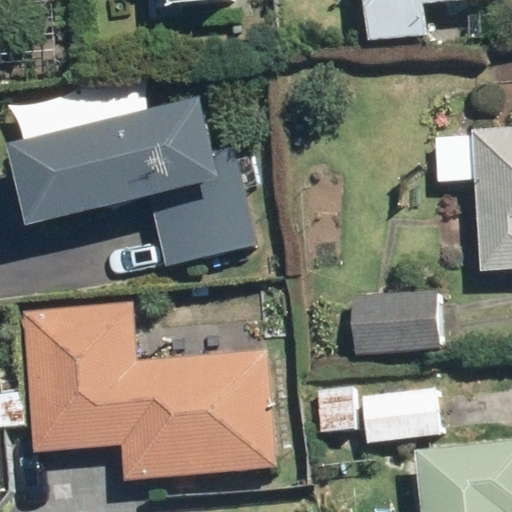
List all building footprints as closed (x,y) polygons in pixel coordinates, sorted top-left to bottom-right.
[(369,0),(374,42),(434,36),(431,6),(490,0),(369,0)] [(23,147),(43,230),(156,203),(171,266),(260,245),(237,152),(230,154),(217,101),(23,147)] [(511,129),(478,132),(488,274),(511,272),(511,129)] [(434,139),(436,181),(474,179),(472,137),(434,139)] [(354,297),(359,355),(443,349),(438,291),(354,297)] [(26,311),(39,454),(127,446),(130,479),(284,465),(274,349),(144,361),(138,301),(26,311)] [(318,390),(320,431),(360,429),(357,388),(318,390)] [(363,394),(368,444),(442,437),(438,388),(363,394)] [(511,511),(511,442),(422,451),(428,511),(511,511)]
